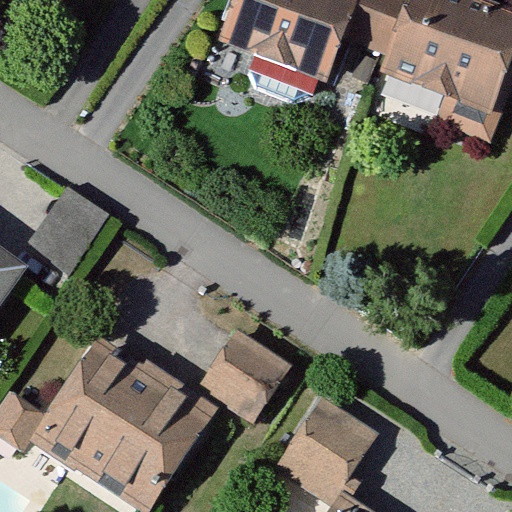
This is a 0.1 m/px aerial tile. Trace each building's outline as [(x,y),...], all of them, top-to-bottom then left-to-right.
[(422,0),(418,11),(388,0),(229,0),(209,55),(323,99),(342,51),(379,66),(370,90),(489,136),(511,77),(511,19),(460,0),(422,0)] [(37,241),(79,266),(109,216),(68,191),(37,241)] [(0,313),(25,277),(0,260),(0,313)] [(204,387),(257,418),(293,356),(240,325),(204,387)] [(165,511),(219,423),(89,344),(28,445),(139,511),(165,511)] [(381,511),(343,488),(327,511),(381,511)]
